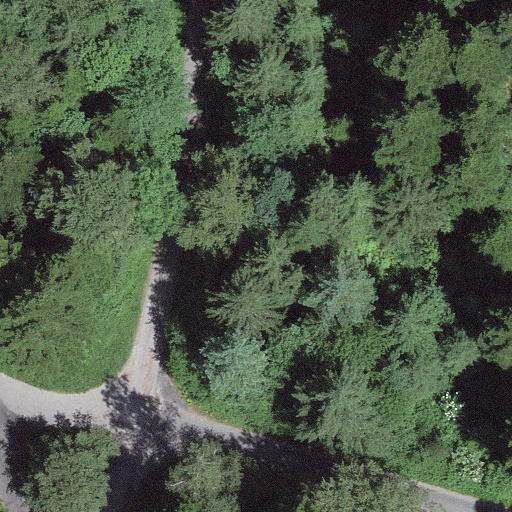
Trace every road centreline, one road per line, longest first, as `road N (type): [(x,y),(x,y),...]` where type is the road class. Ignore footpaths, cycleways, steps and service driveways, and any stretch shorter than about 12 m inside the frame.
road 1 (track): [(140,413),(202,0)]
road 2 (track): [(140,413),(476,511)]
road 3 (track): [(140,413),(0,394)]
